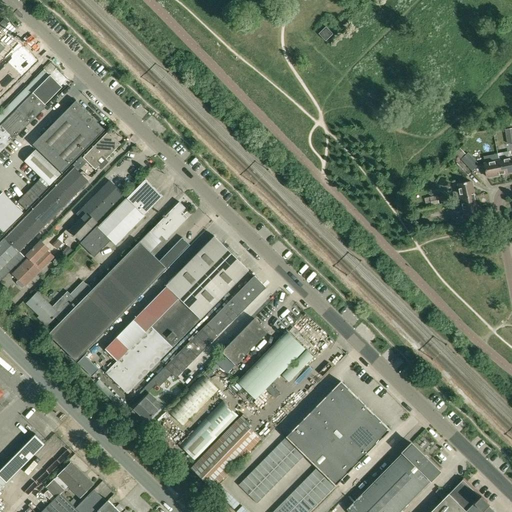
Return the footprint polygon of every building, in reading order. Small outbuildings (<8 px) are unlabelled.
[(319,34),(320,35),(322,37),(326,41),(333,34),(326,27),(319,34)] [(19,43),(0,62),(0,97),(37,60),(19,43)] [(0,152),(47,106),(45,104),(63,87),(51,75),(45,69),(1,112),(0,113),(0,152)] [(106,129),(76,100),(33,144),(63,173),(106,129)] [(108,161),(106,159),(121,144),(115,138),(114,139),(108,133),(84,158),(96,170),(99,166),(101,168),(108,161)] [(25,161),(50,186),(61,174),(36,150),(25,161)] [(467,152),(461,158),(472,170),(478,164),(467,152)] [(472,170),(461,158),(455,164),(466,175),(472,170)] [(511,158),(500,161),(502,174),(511,172),(511,158)] [(487,177),(502,174),(500,161),(485,164),(487,177)] [(20,252),(89,182),(75,167),(0,243),(0,282),(25,257),(20,252)] [(27,209),(48,188),(39,179),(18,200),(27,209)] [(96,256),(112,240),(115,243),(144,214),(145,215),(164,197),(146,179),(128,198),(99,227),(97,226),(82,242),(96,256)] [(77,214),(82,219),(91,228),(124,194),(110,180),(105,185),(104,184),(102,186),(103,187),(77,214)] [(458,185),(461,200),(474,197),(471,182),(458,185)] [(23,213),(2,193),(0,195),(0,227),(4,232),(23,213)] [(437,196),(429,198),(430,206),(438,204),(437,196)] [(474,197),(461,200),(464,216),(477,213),(474,197)] [(159,238),(162,235),(167,240),(189,217),(183,212),(186,208),(180,202),(166,216),(164,215),(163,216),(164,218),(152,231),(150,229),(144,236),(152,245),(159,238)] [(91,228),(82,219),(71,230),(80,239),(91,228)] [(249,270),(241,262),(215,236),(167,285),(167,286),(168,287),(179,298),(117,361),(106,372),(128,394),(201,318),(249,270)] [(140,240),(92,288),(87,293),(88,294),(49,333),(76,360),(115,320),(116,321),(141,296),(168,268),(190,245),(182,237),(160,260),(140,240)] [(13,274),(19,279),(16,282),(16,283),(21,288),(23,288),(25,285),(25,286),(41,269),(53,257),(46,251),(49,248),(41,240),(26,256),(29,258),(13,274)] [(60,249),(64,245),(59,240),(55,244),(60,249)] [(68,247),(63,252),(67,256),(72,252),(68,247)] [(255,275),(227,304),(238,315),(266,287),(255,275)] [(60,321),(87,293),(92,288),(86,283),(73,296),(67,291),(55,303),(54,302),(51,305),(38,292),(27,303),(42,318),(40,320),(47,326),(56,317),(60,321)] [(167,286),(106,350),(117,361),(179,298),(168,287),(167,286)] [(227,304),(207,324),(219,335),(238,315),(227,304)] [(236,365),(268,332),(254,319),(222,351),(223,352),(236,365)] [(208,346),(219,335),(207,324),(197,335),(208,346)] [(288,332),(239,382),(257,399),(306,349),(288,332)] [(197,335),(165,367),(172,374),(177,378),(208,346),(197,335)] [(306,350),(282,375),(289,382),(314,357),(306,350)] [(85,355),(78,362),(92,376),(99,369),(85,355)] [(160,386),(172,374),(165,367),(140,392),(145,396),(157,383),(160,386)] [(204,376),(170,411),(184,425),(219,390),(204,376)] [(357,398),(341,381),(317,405),(334,422),(357,398)] [(279,394),(270,386),(266,390),(275,398),(279,394)] [(134,408),(147,421),(148,421),(163,406),(150,392),(134,408)] [(343,446),(350,438),(374,414),(357,398),(334,422),(326,429),(334,437),(343,446)] [(224,402),(183,445),(197,459),(239,416),(224,402)] [(326,429),(334,422),(317,405),(310,413),(326,429)] [(323,449),(334,437),(326,429),(310,413),(298,425),(323,449)] [(350,438),(367,454),(390,430),(374,414),(350,438)] [(261,438),(241,417),(192,468),(213,488),(261,438)] [(286,437),(311,461),(323,449),(298,425),(286,437)] [(40,449),(45,443),(36,434),(30,440),(40,449)] [(359,462),(343,446),(334,437),(323,449),(347,474),(359,462)] [(285,438),(281,442),(290,451),(294,447),(285,438)] [(359,462),(367,454),(350,438),(343,446),(359,462)] [(34,455),(40,449),(30,440),(24,446),(34,455)] [(276,447),(286,456),(290,451),(281,442),(276,447)] [(349,511),(400,511),(432,481),(431,480),(440,471),(427,459),(426,460),(424,458),(425,456),(412,444),(404,453),(347,510),(349,511)] [(34,455),(24,446),(19,451),(29,460),(34,455)] [(282,460),(286,456),(276,447),(272,451),(282,460)] [(290,451),(299,461),(304,456),(294,447),(290,451)] [(323,449),(311,461),(336,486),(336,485),(336,486),(336,485),(347,474),(323,449)] [(14,457),(23,466),(29,460),(19,451),(14,457)] [(272,451),(268,455),(277,464),(282,460),(272,451)] [(299,461),(290,451),(286,456),(295,465),(299,461)] [(273,469),(277,464),(268,455),(264,459),(273,469)] [(282,460),(291,469),(295,465),(286,456),(282,460)] [(23,466),(14,457),(8,462),(18,472),(23,466)] [(260,464),(269,473),(273,469),(264,459),(260,464)] [(282,460),(277,464),(287,473),(291,469),(282,460)] [(18,472),(8,462),(3,468),(13,477),(18,472)] [(64,489),(68,485),(80,497),(81,497),(83,494),(93,484),(71,463),(58,475),(54,480),(47,487),(57,496),(60,493),(64,489)] [(265,477),(269,473),(260,464),(255,468),(265,477)] [(282,478),(287,473),(277,464),(273,469),(282,478)] [(3,468),(0,470),(0,477),(7,483),(13,477),(3,468)] [(261,481),(265,477),(255,468),(251,472),(261,481)] [(282,478),(273,469),(269,473),(278,482),(282,478)] [(312,473),(321,482),(325,478),(316,469),(312,473)] [(251,472),(247,476),(256,486),(261,481),(251,472)] [(274,486),(278,482),(269,473),(265,477),(274,486)] [(307,477),(317,486),(321,482),(312,473),(307,477)] [(247,476),(243,481),(252,490),(256,486),(247,476)] [(261,481),(270,491),(274,486),(265,477),(261,481)] [(313,491),(317,486),(307,477),(303,481),(313,491)] [(334,487),(325,478),(321,482),(330,491),(334,487)] [(494,511),(486,503),(487,502),(463,478),(454,487),(455,487),(430,511),(494,511)] [(248,494),(252,490),(243,481),(239,485),(248,494)] [(270,491),(261,481),(256,486),(266,495),(270,491)] [(299,486),(308,495),(313,491),(303,481),(299,486)] [(330,491),(321,482),(317,486),(326,495),(330,491)] [(252,490),(261,499),(266,495),(256,486),(252,490)] [(295,490),(304,499),(308,495),(299,486),(295,490)] [(317,486),(313,491),(322,500),(326,495),(317,486)] [(75,508),(79,511),(96,511),(106,501),(94,489),(75,508)] [(252,490),(248,494),(257,503),(261,499),(252,490)] [(290,494),(300,503),(304,499),(295,490),(290,494)] [(322,500),(313,491),(308,495),(318,504),(322,500)] [(79,511),(75,508),(60,493),(57,496),(41,511),(79,511)] [(296,508),(300,503),(290,494),(286,498),(296,508)] [(318,504),(308,495),(304,499),(313,508),(318,504)] [(282,503),(291,511),(296,508),(286,498),(282,503)] [(309,511),(313,508),(304,499),(300,503),(308,511),(309,511)] [(96,511),(120,511),(108,500),(106,501),(96,511)] [(291,511),(282,503),(278,507),(282,511),(291,511)] [(296,508),(300,511),(308,511),(300,503),(296,508)]
